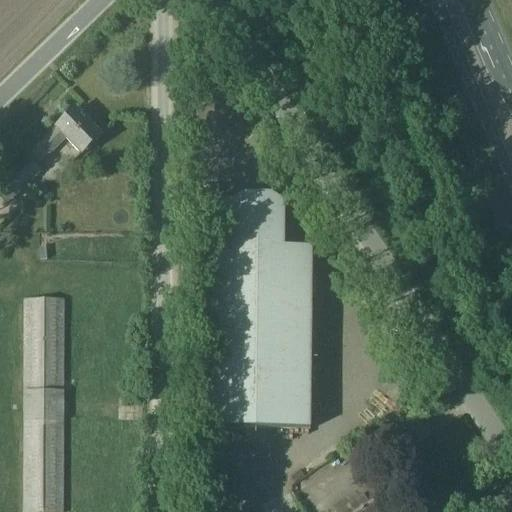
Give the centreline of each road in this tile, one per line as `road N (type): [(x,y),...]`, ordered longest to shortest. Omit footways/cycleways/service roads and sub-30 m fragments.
road 1 (unclassified): [(511,463),(208,0)]
road 2 (unclassified): [(158,511),(161,0)]
road 3 (primary): [(441,0),(511,168)]
road 4 (unclassified): [(0,98),(101,0)]
